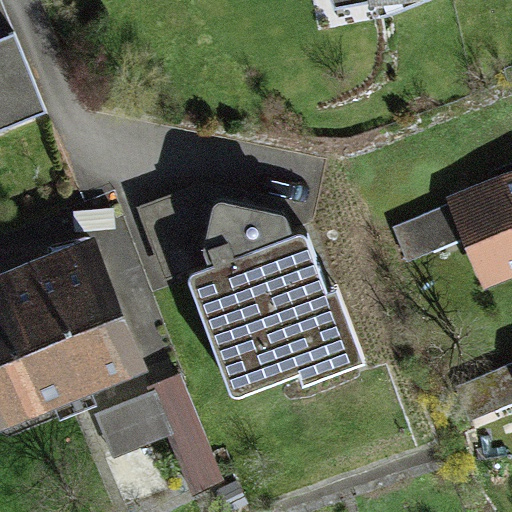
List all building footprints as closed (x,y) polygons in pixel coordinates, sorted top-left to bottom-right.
[(496,0),(367,0),(381,42),(498,5),(496,0)] [(0,40),(0,119),(28,108),(0,40)] [(511,197),(483,210),(511,281),(511,197)] [(62,229),(0,252),(0,389),(107,350),(62,229)] [(304,234),(189,276),(233,395),(298,372),(303,386),(365,364),(338,289),(326,293),(304,234)]
